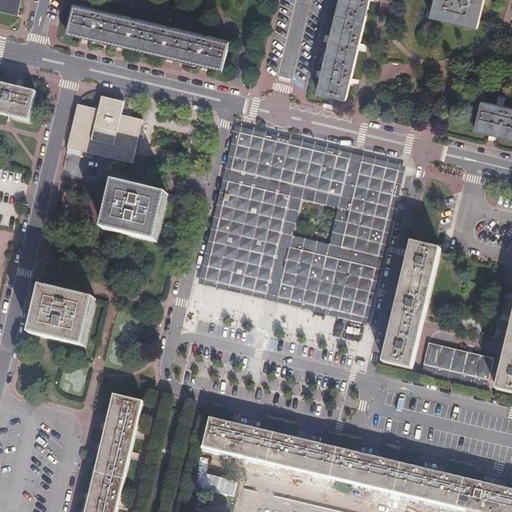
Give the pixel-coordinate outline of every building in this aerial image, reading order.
[(25,11),(23,10),(24,0),(0,0),(0,8),(25,14),(25,11)] [(347,99),(370,0),(340,0),(318,92),(347,99)] [(438,0),(434,20),(480,31),(487,0),(438,0)] [(74,5),(67,33),(222,70),(229,42),(74,5)] [(0,117),(10,119),(29,123),(35,95),(0,88),(0,117)] [(66,148),(132,164),(143,120),(121,115),(124,102),(101,96),(98,109),(78,105),(66,148)] [(511,111),(484,105),(477,134),(511,142),(511,111)] [(238,126),(201,283),(373,323),(410,166),(238,126)] [(169,196),(114,183),(103,231),(158,244),(169,196)] [(414,371),(440,248),(412,241),(383,363),(414,371)] [(97,301),(43,288),(31,336),(85,349),(97,301)] [(511,330),(498,391),(511,393),(511,330)] [(494,358),(429,344),(424,365),(476,379),(489,381),(494,358)] [(488,389),(489,381),(476,379),(424,365),(422,373),(474,385),(488,389)] [(113,394),(84,511),(117,511),(143,401),(113,394)] [(203,448),(473,511),(511,511),(511,490),(209,418),(203,448)]
